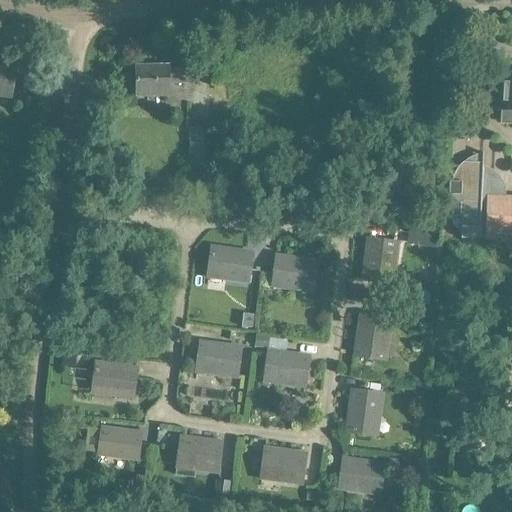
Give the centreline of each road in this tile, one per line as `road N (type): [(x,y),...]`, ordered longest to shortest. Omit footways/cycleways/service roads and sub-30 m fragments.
road 1 (track): [(36,511),(42,289),(86,9)]
road 2 (track): [(247,0),(86,9)]
road 3 (unknown): [(54,211),(182,217)]
